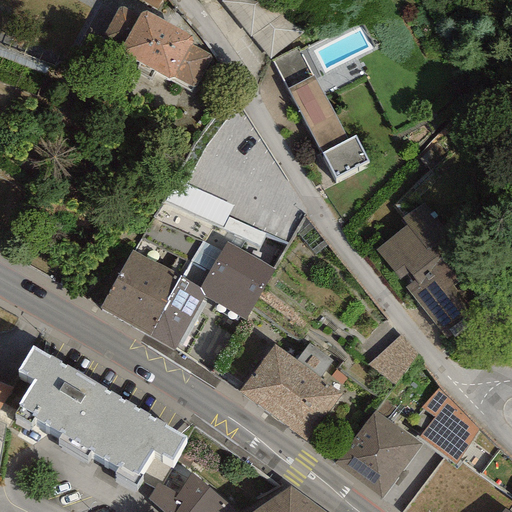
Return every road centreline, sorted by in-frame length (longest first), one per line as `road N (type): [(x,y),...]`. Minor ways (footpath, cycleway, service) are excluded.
road 1 (residential): [(469,406),(317,219),(182,0)]
road 2 (primary): [(0,280),(182,387),(354,511)]
road 3 (residential): [(121,511),(55,468),(32,462),(15,468),(10,486),(35,511)]
